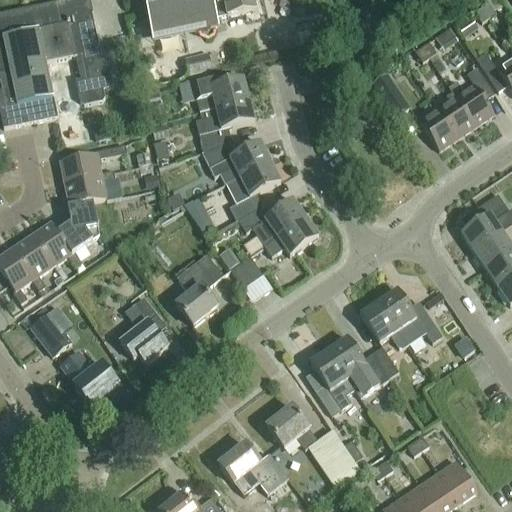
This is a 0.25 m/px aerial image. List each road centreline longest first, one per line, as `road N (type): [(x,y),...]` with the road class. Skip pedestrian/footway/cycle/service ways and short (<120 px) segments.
road 1 (residential): [(72,476),(345,276),(361,243)]
road 2 (residential): [(361,243),(304,157),(286,69)]
road 3 (residential): [(511,387),(414,234)]
road 4 (residential): [(72,476),(0,361)]
road 5 (residential): [(414,234),(442,194),(511,148)]
